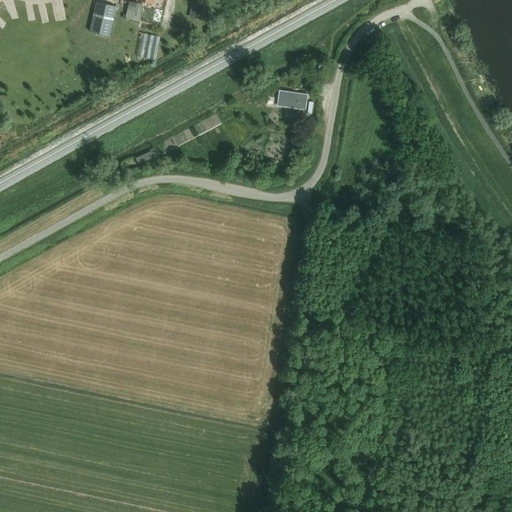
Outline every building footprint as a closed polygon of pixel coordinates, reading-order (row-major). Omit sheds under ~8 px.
[(129,1),(125,18),(139,21),(143,4),(129,1)] [(116,6),(96,2),(89,31),(109,36),(116,6)] [(159,36),(141,33),(136,56),(155,60),(159,36)] [(305,110),(307,94),(287,91),(279,90),(277,105),(285,107),(305,110)] [(138,157),(141,163),(158,155),(154,148),(138,157)]
